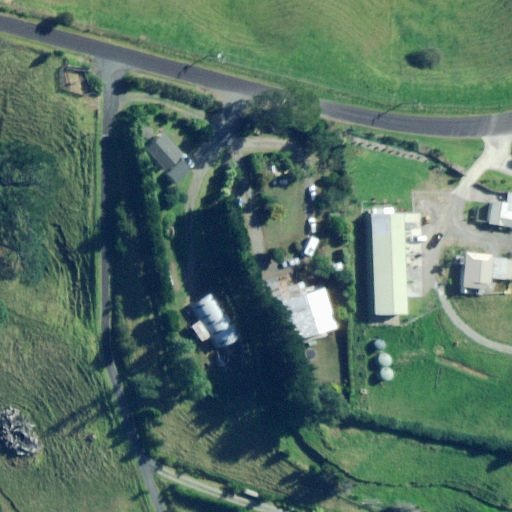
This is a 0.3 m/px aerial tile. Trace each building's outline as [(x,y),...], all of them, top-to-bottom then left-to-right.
[(134,128),(133,129),(133,130),(132,130),(132,131),(131,132),(131,134),(131,135),(131,136),(131,138),(132,139),(132,140),(133,141),(134,142),(136,142),(137,143),(138,143),(140,143),(141,142),(142,142),(143,141),(144,140),(145,139),(145,138),(146,136),(146,135),(146,134),(145,132),(145,131),(144,130),(143,129),(142,128),(141,128),(140,127),(138,127),(137,128),(136,128),(134,128)] [(174,156),(155,135),(138,151),(157,172),(174,156)] [(184,171),(175,162),(161,175),(169,184),(184,171)] [(511,206),(485,203),(482,225),(511,228),(511,206)] [(395,315),(394,215),(363,215),(364,316),(395,315)] [(498,259),(457,255),(454,288),(480,291),(481,278),(503,280),(504,275),(496,275),(498,259)] [(283,287),(281,281),(262,286),(267,305),(273,304),(283,342),(329,329),(319,289),(302,294),(299,283),(283,287)] [(213,350),(212,360),(220,372),(227,368),(229,370),(251,356),(238,336),(210,291),(188,304),(216,348),(213,350)] [(204,337),(195,322),(186,327),(195,342),(204,337)]
